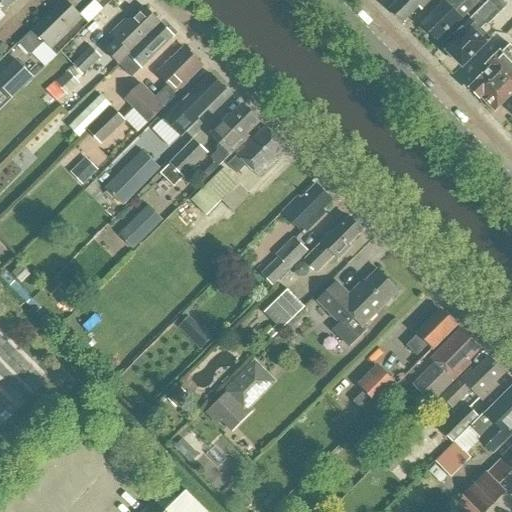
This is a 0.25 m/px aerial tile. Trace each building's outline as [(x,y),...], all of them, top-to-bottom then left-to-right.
[(0,0),(0,8),(4,5),(9,10),(18,0),(0,0)] [(399,0),(390,9),(403,22),(418,8),(421,11),(431,0),(399,0)] [(447,0),(421,26),(436,41),(447,30),(449,32),(462,20),(479,3),(476,0),(447,0)] [(487,26),(507,6),(500,0),(489,0),(442,47),(462,67),(489,40),(479,31),(486,24),(487,26)] [(32,55),(46,43),(51,48),(66,33),(64,31),(79,16),(64,1),(19,45),(30,55),(32,55)] [(119,65),(160,24),(145,8),(129,24),(125,20),(111,35),(116,41),(106,51),(119,65)] [(132,78),(174,37),(160,24),(119,65),(132,78)] [(494,111),(511,93),(511,48),(509,46),(500,54),(497,51),(484,63),(490,69),(470,88),(480,98),(481,97),(494,111)] [(82,76),(101,58),(90,47),(72,65),(82,76)] [(184,83),(199,67),(194,61),(196,59),(190,53),(188,55),(183,50),(171,61),(170,60),(155,74),(168,86),(153,99),(140,85),(125,99),(148,123),(178,94),(177,92),(185,84),(184,83)] [(0,112),(34,78),(17,60),(0,76),(0,112)] [(67,96),(80,85),(68,72),(56,84),(67,96)] [(193,121),(224,90),(210,75),(180,104),(181,104),(179,107),(176,105),(162,119),(180,136),(194,122),(193,121)] [(94,124),(112,107),(102,96),(84,113),(94,124)] [(211,159),(219,167),(231,156),(230,154),(246,139),(243,136),(258,122),(242,106),(230,117),(228,115),(210,134),(219,142),(217,153),(211,159)] [(102,146),(126,122),(113,108),(89,132),(102,146)] [(274,159),(285,148),(265,128),(250,143),(248,141),(235,154),(237,157),(228,166),(237,175),(246,166),(259,179),(276,162),(274,159)] [(209,154),(195,141),(171,165),(171,166),(162,175),(175,188),(209,154)] [(83,185),(98,171),(86,158),(71,173),(83,185)] [(144,183),(127,166),(104,188),(121,205),(144,183)] [(224,203),(241,185),(225,169),(192,202),(208,218),(223,202),(224,203)] [(322,210),(331,201),(316,185),(300,201),(297,198),(282,213),(303,235),(324,213),(322,210)] [(118,236),(133,251),(163,221),(148,207),(118,236)] [(348,245),(361,232),(358,229),(359,225),(356,221),(351,222),(348,219),(332,235),(329,232),(319,243),(320,244),(303,261),(315,273),(333,256),(337,261),(350,248),(348,245)] [(273,287),(309,252),(294,238),(276,256),(279,258),(261,275),(273,287)] [(309,268),(305,264),(299,264),(294,268),(294,274),(298,278),(304,278),(309,274),(309,268)] [(21,284),(30,275),(21,266),(12,274),(21,284)] [(336,284),(317,303),(340,325),(333,332),(349,348),(367,331),(363,328),(398,293),(377,271),(364,284),(362,282),(348,297),(336,284)] [(71,312),(80,303),(62,285),(53,294),(71,312)] [(281,332),(304,309),(287,292),(264,314),(281,332)] [(433,350),(455,327),(453,325),(453,322),(449,318),(446,317),(440,311),(417,334),(418,335),(406,347),(416,358),(428,345),(433,350)] [(201,350),(211,340),(202,330),(191,340),(201,350)] [(469,363),(482,349),(462,330),(431,360),(435,364),(414,385),(432,403),(471,365),(469,363)] [(471,371),(442,400),(452,410),(471,391),(483,402),(498,387),(496,384),(505,374),(489,358),(473,374),(471,371)] [(248,402),(272,378),(256,362),(233,386),(248,402)] [(366,417),(396,387),(376,368),(359,385),(365,392),(353,403),(366,417)] [(177,409),(189,397),(180,388),(168,400),(177,409)] [(486,412),(470,429),(482,440),(481,441),(493,453),(511,434),(511,389),(488,414),(486,412)] [(454,443),(479,418),(467,406),(441,431),(453,444),(454,443)] [(361,453),(381,433),(369,421),(349,441),(361,453)] [(401,441),(380,463),(391,474),(413,452),(401,441)] [(451,478),(470,459),(454,443),(453,444),(435,461),(451,478)] [(487,474),(464,497),(479,511),(486,511),(506,493),(487,474)] [(231,491),(248,508),(257,500),(240,483),(231,491)] [(209,511),(201,504),(188,490),(165,511),(209,511)]
